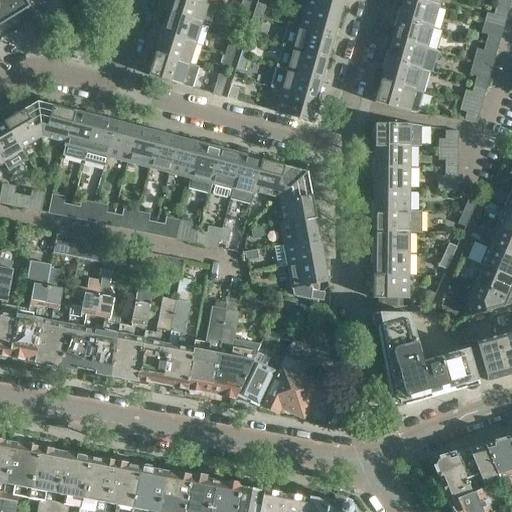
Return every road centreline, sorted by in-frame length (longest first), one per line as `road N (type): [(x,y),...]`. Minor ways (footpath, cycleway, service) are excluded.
road 1 (tertiary): [(383,465),(0,391)]
road 2 (residential): [(334,144),(113,80)]
road 3 (residential): [(334,144),(376,0)]
road 4 (residential): [(511,399),(444,423),(383,465)]
road 5 (residential): [(113,80),(46,61),(0,87)]
